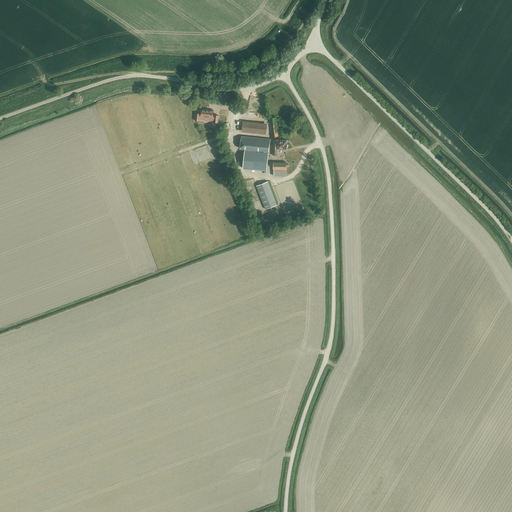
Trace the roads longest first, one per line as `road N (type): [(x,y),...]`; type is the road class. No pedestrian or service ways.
road 1 (unclassified): [(282,511),(285,457),(328,333),(334,268),(318,144),(283,73)]
road 2 (track): [(316,0),(275,53),(244,68),(120,70),(50,86),(42,75),(0,91)]
road 3 (unclassified): [(0,119),(124,76),(243,88),(283,73)]
road 4 (unclassified): [(511,241),(326,54)]
road 5 (unknown): [(243,88),(234,129),(242,171),(286,177),(318,144)]
